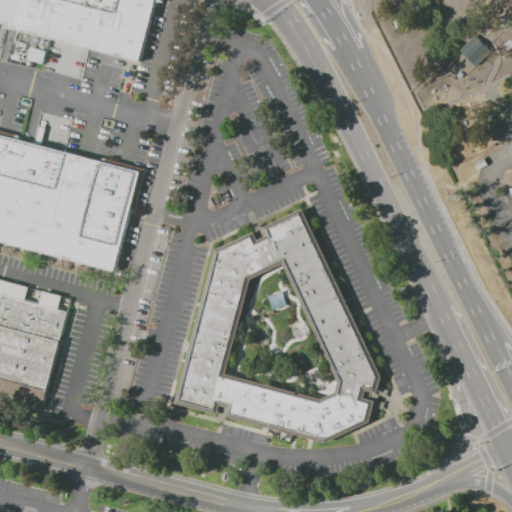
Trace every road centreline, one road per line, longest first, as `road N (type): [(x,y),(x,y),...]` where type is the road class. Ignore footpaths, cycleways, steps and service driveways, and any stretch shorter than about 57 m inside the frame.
road 1 (primary): [(269,0),(311,58),(438,313)]
road 2 (primary): [(470,296),(349,46)]
road 3 (tertiary): [(248,508),(0,446)]
road 4 (primary): [(438,313),(503,452)]
road 5 (primary): [(467,374),(458,449),(413,493)]
